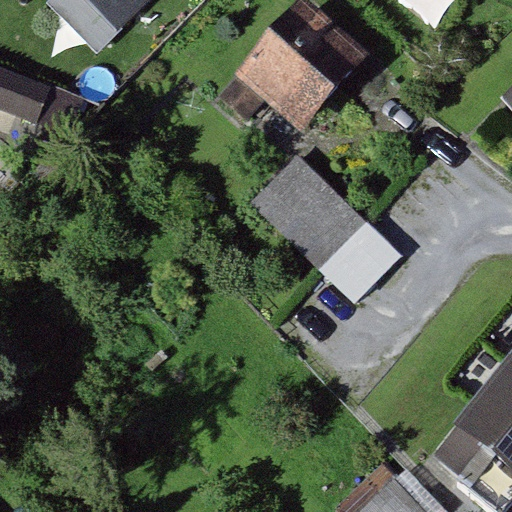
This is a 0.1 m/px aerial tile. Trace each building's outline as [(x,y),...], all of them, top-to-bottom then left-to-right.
[(83,0),(118,33),(150,0),(83,0)] [(402,0),(438,31),(465,0),(402,0)] [(250,83),(318,141),(375,74),(306,16),(250,83)] [(44,89),(0,72),(0,115),(30,127),(44,89)] [(361,305),(407,253),(298,158),(253,210),(361,305)] [(336,332),(393,389),(449,332),(392,276),(336,332)] [(511,511),(511,382),(446,463),(506,511),(511,511)] [(338,511),(416,511),(379,473),(338,511)]
